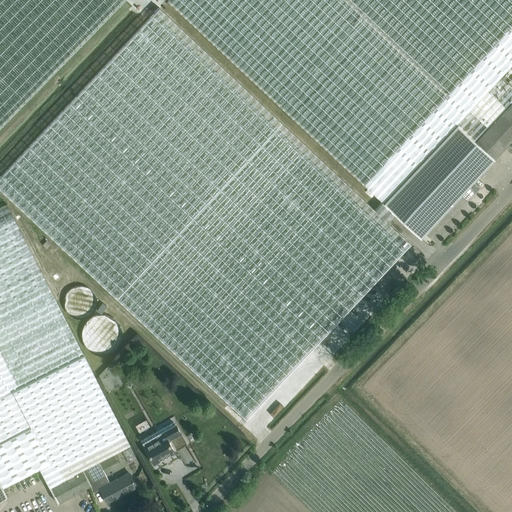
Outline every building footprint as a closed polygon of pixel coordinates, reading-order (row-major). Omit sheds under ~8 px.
[(420,237),(494,158),(511,138),(511,88),(500,77),(511,64),(511,0),(167,0),(382,202),(375,209),(159,7),(0,176),(0,188),(246,418),(410,243),(387,221),(395,213),(420,237)] [(0,0),(0,127),(124,0),(0,0)] [(0,497),(6,494),(3,487),(40,468),(58,503),(91,485),(83,470),(98,462),(125,448),(129,445),(74,336),(52,292),(7,205),(0,208),(0,497)] [(77,274),(59,294),(89,322),(107,302),(77,274)] [(114,367),(111,362),(99,374),(107,389),(113,386),(109,378),(114,376),(110,369),(114,367)] [(180,433),(175,424),(173,421),(140,440),(144,446),(154,464),(175,452),(168,440),(180,433)] [(98,462),(83,470),(91,485),(92,492),(100,488),(107,502),(137,487),(130,474),(111,485),(106,476),(98,462)]
